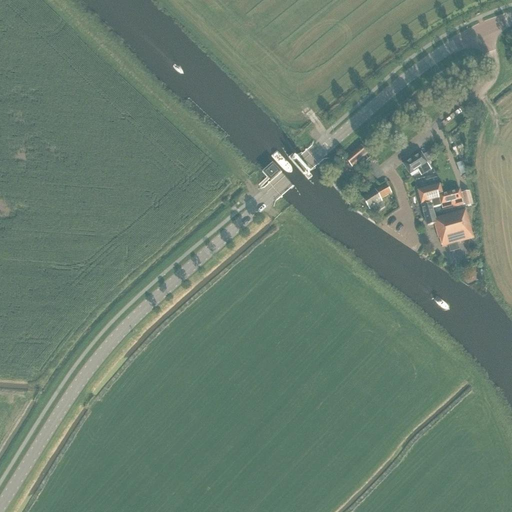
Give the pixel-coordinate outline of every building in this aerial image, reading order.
[(360,145),(345,158),(352,167),(368,154),(360,145)] [(288,157),(308,180),(312,176),(292,153),(288,157)] [(417,170),(420,173),(430,167),(421,153),(403,164),(410,175),(417,170)] [(371,172),(378,178),(384,171),(377,165),(371,172)] [(277,172),(272,166),(265,173),(271,178),(277,172)] [(425,177),(427,183),(437,180),(436,174),(425,177)] [(371,175),(367,175),(364,177),(364,179),(364,180),(366,183),(371,183),(373,181),(373,179),(373,177),(371,175)] [(384,207),(381,202),(382,201),(381,199),(391,192),(385,184),(375,191),(375,190),(362,198),(370,210),(373,208),(376,213),(384,207)] [(421,205),(431,202),(432,208),(440,206),(437,195),(442,194),(440,185),(417,191),(421,205)] [(462,200),(459,190),(439,195),(441,205),(443,210),(463,205),(462,200)] [(462,193),(465,207),(472,205),(469,191),(462,193)] [(435,218),(433,212),(432,208),(431,202),(421,205),(427,226),(434,224),(439,239),(440,239),(442,247),(473,238),(465,210),(435,218)]
